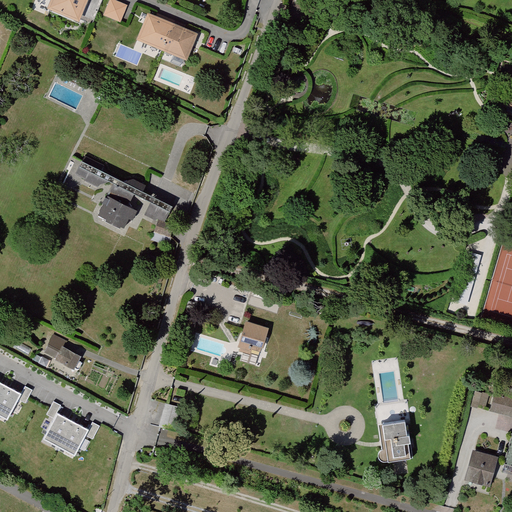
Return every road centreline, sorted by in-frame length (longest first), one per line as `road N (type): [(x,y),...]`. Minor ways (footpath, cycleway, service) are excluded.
road 1 (residential): [(278,0),(178,277),(112,511)]
road 2 (unknown): [(153,366),(337,422)]
road 3 (track): [(127,460),(294,511)]
